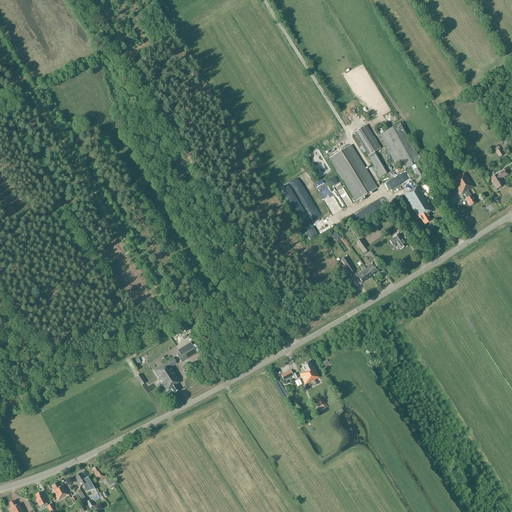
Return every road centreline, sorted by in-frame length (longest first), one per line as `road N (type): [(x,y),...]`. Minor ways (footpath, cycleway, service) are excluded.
road 1 (tertiary): [(0,488),(199,398),(509,215)]
road 2 (track): [(80,0),(297,344)]
road 3 (track): [(175,321),(0,42)]
road 4 (track): [(375,299),(511,509)]
road 5 (unknown): [(382,310),(506,511)]
road 6 (track): [(346,131),(264,0)]
